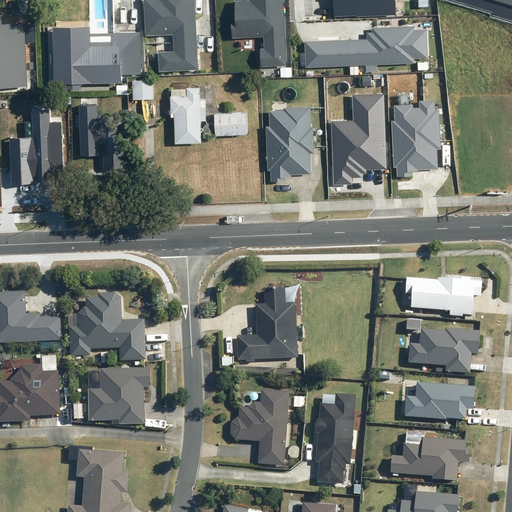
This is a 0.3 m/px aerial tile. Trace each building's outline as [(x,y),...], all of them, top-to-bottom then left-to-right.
[(160,72),(198,70),(194,0),(143,0),(145,36),(173,34),(173,52),(159,53),(160,72)] [(261,66),(286,65),(283,0),(248,0),(249,1),(235,1),(235,16),(232,17),(233,37),(264,36),(265,49),(260,50),(261,66)] [(356,16),(396,15),(395,0),(333,0),(334,16),(356,15),(356,16)] [(511,0),(452,0),(494,12),(493,15),(511,21),(511,0)] [(1,18),(0,18),(0,87),(0,88),(28,86),(25,22),(2,24),(1,18)] [(80,84),(122,83),(121,75),(141,75),(141,33),(90,34),(90,26),(52,27),(54,83),(57,83),(57,89),(80,88),(80,84)] [(306,67),(414,64),(414,59),(429,59),(428,29),(415,29),(415,27),(372,28),(373,33),(367,33),(367,40),(305,42),(306,67)] [(134,80),(134,100),(155,99),(154,80),(134,80)] [(203,142),(201,87),(188,87),(188,95),(172,95),(173,113),(176,113),(177,143),(203,142)] [(386,169),(384,94),(353,95),(354,121),(331,121),(333,185),(352,184),(352,178),(361,178),(361,174),(366,173),(366,170),(386,169)] [(435,109),(435,100),(419,101),(419,107),(413,108),(413,104),(393,105),(394,120),(392,120),(394,167),(397,167),(397,176),(412,176),(411,171),(418,171),(418,170),(438,169),(437,149),(442,149),(440,109),(435,109)] [(96,106),(80,106),(81,154),(102,153),(102,167),(122,167),(121,136),(106,136),(105,115),(96,115),(96,106)] [(32,108),(33,138),(11,139),(13,183),(64,181),(61,121),(50,121),(50,107),(32,108)] [(311,127),(311,107),(284,108),(284,110),(269,110),(270,127),(266,127),(268,170),(271,170),(271,181),(285,181),(285,177),(291,177),(291,174),(311,174),(310,154),(315,154),(314,127),(311,127)] [(247,112),(216,113),(217,135),(248,134),(247,112)] [(439,281),(408,278),(407,293),(413,293),(412,307),(452,311),(450,315),(463,318),(464,315),(472,316),(475,297),(481,296),(482,285),(472,281),(472,278),(454,276),(453,279),(439,278),(439,281)] [(286,289),(266,290),(266,304),(257,305),(257,321),(258,335),(238,336),(239,360),(247,359),(247,362),(254,361),(254,360),(299,358),(296,303),(287,303),(286,289)] [(0,342),(62,340),(61,315),(39,316),(39,313),(26,313),(25,290),(0,290),(0,342)] [(91,353),(90,347),(120,346),(120,359),(146,358),(145,330),(145,317),(122,318),(121,295),(116,291),(98,291),(99,295),(86,296),(86,305),(85,305),(78,312),(78,325),(69,325),(70,354),(91,353)] [(397,298),(387,298),(387,309),(397,309),(397,298)] [(448,332),(423,330),(422,348),(411,347),(409,364),(447,367),(447,374),(471,376),(473,352),(479,352),(480,330),(448,328),(448,332)] [(60,413),(59,370),(42,371),(42,364),(22,365),(22,370),(12,381),(0,381),(1,394),(0,393),(0,419),(31,419),(30,414),(49,413),(60,413)] [(151,369),(102,370),(102,389),(90,390),(91,422),(121,421),(121,425),(146,424),(146,412),(145,387),(152,387),(151,369)] [(475,386),(418,381),(417,398),(407,398),(405,419),(450,423),(446,417),(467,418),(468,405),(473,406),(475,386)] [(236,439),(260,441),(260,449),(259,464),(285,466),(290,391),(262,389),(261,402),(255,402),(249,407),(249,408),(241,407),(240,418),(238,417),(233,422),(232,434),(236,439)] [(356,396),(337,395),(336,405),(321,403),(320,419),(318,419),(317,433),(319,434),(317,461),(318,463),(320,463),(320,470),(319,482),(344,484),(345,471),(346,472),(347,464),(351,465),(356,396)] [(307,397),(295,396),(294,407),(306,408),(307,397)] [(71,402),(63,402),(62,418),(71,419),(71,402)] [(84,405),(75,404),(74,419),(83,420),(84,405)] [(405,459),(394,458),(393,472),(434,476),(431,478),(455,480),(457,461),(469,461),(470,448),(466,448),(466,442),(425,439),(425,448),(406,447),(405,459)] [(127,454),(80,450),(78,477),(86,478),(84,507),(70,506),(69,511),(131,511),(132,505),(122,504),(123,493),(129,493),(131,471),(126,470),(127,454)] [(419,503),(403,501),(402,511),(390,510),(389,511),(457,511),(459,497),(420,493),(419,503)] [(336,511),(337,505),(303,502),(302,511),(336,511)]
